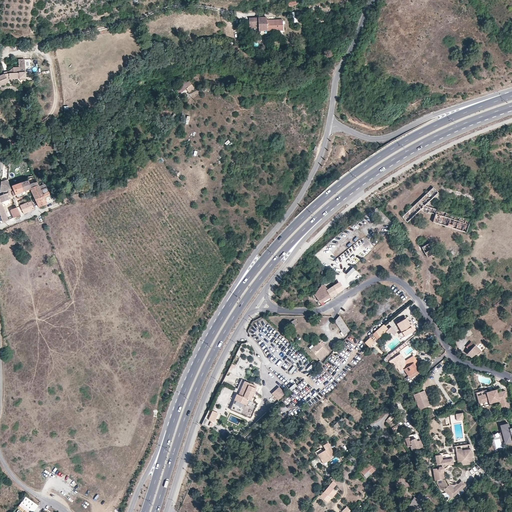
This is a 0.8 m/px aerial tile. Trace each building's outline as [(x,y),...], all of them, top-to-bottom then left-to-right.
[(283,30),(283,19),(267,20),(267,17),(250,18),(250,30),(259,29),(259,31),(273,30),(283,30)] [(18,67),(16,67),(20,80),(24,80),(24,59),(18,59),(18,67)] [(0,74),(0,84),(7,82),(6,79),(8,78),(18,78),(18,80),(20,80),(16,67),(12,67),(9,71),(3,72),(4,73),(0,74)] [(178,95),(186,90),(188,93),(194,89),(189,82),(187,83),(185,81),(181,84),(182,86),(175,91),(178,95)] [(30,185),(28,180),(27,178),(24,179),(25,181),(22,182),(21,180),(20,180),(21,182),(19,182),(23,192),(26,191),(28,190),(30,189),(34,187),(33,184),(30,185)] [(1,182),(0,189),(0,203),(2,202),(3,208),(6,207),(4,202),(12,198),(13,198),(13,196),(10,187),(8,179),(1,182)] [(23,192),(19,182),(16,184),(15,183),(12,184),(12,186),(10,187),(13,196),(22,192),(23,196),(27,194),(26,191),(23,192)] [(48,205),(54,203),(47,188),(40,190),(39,187),(38,185),(34,187),(30,189),(39,208),(48,205)] [(444,191),(476,199),(477,196),(445,187),(444,191)] [(443,198),(439,194),(434,188),(402,217),(407,222),(421,210),(423,212),(428,213),(428,212),(431,213),(435,214),(433,222),(467,232),(470,220),(425,207),(430,202),(434,206),(443,198)] [(31,201),(20,206),(24,213),(25,213),(33,210),(34,209),(31,201)] [(16,217),(20,215),(16,208),(11,210),(10,210),(13,218),(16,217)] [(47,254),(43,237),(39,238),(35,239),(38,256),(47,254)] [(436,253),(427,239),(419,244),(428,258),(436,253)] [(335,260),(339,264),(347,257),(343,253),(335,260)] [(341,278),(349,286),(361,275),(353,267),(341,278)] [(315,294),(316,296),(320,302),(323,301),(330,297),(333,295),(336,293),(344,289),(339,282),(328,289),(325,284),(320,287),(315,294)] [(345,323),(340,315),(335,321),(339,328),(345,323)] [(415,331),(410,322),(407,317),(398,322),(406,336),(415,331)] [(297,322),(294,318),(287,323),(290,327),(297,322)] [(350,331),(345,323),(339,328),(345,336),(350,331)] [(386,324),(374,334),(379,339),(387,332),(390,334),(392,332),(395,335),(398,332),(393,326),(390,328),(388,326),(386,324)] [(371,346),(376,342),(373,337),(367,342),(371,346)] [(325,350),(320,343),(318,341),(313,345),(310,348),(309,348),(312,350),(319,359),(327,352),(325,350)] [(471,358),(480,349),(471,342),(466,348),(469,351),(467,354),(469,356),(471,358)] [(414,368),(418,366),(415,359),(414,358),(403,365),(402,363),(400,360),(398,356),(390,361),(393,365),(394,364),(397,369),(398,368),(401,372),(405,370),(410,379),(418,375),(414,368)] [(415,359),(418,366),(419,365),(414,356),(402,363),(403,365),(414,358),(415,359)] [(253,401),(259,390),(249,385),(250,383),(242,379),(239,387),(237,391),(240,393),(239,395),(237,394),(234,400),(230,409),(250,417),(257,403),(253,401)] [(278,400),(285,393),(278,386),(271,393),(278,400)] [(413,395),(419,410),(430,406),(424,390),(413,395)] [(487,394),(487,393),(486,390),(476,393),(479,404),(484,402),(482,395),(487,394)] [(510,408),(506,391),(497,393),(496,390),(491,392),(487,393),(487,394),(482,395),(484,402),(489,401),(490,404),(499,401),(500,403),(501,406),(505,405),(506,410),(510,408)] [(212,410),(208,420),(216,422),(219,413),(212,410)] [(463,413),(455,414),(456,421),(464,420),(463,413)] [(335,429),(345,422),(342,419),(332,426),(335,429)] [(511,441),(511,436),(510,429),(508,423),(500,425),(504,443),(511,441)] [(496,450),(503,448),(499,433),(493,435),(496,450)] [(419,449),(415,439),(410,441),(410,443),(408,444),(412,452),(419,449)] [(333,449),(328,442),(323,445),(326,449),(318,454),(323,463),(332,458),(331,457),(330,455),(332,454),(335,453),(333,449)] [(470,466),(468,451),(458,452),(458,450),(455,450),(452,451),(454,468),(460,467),(470,466)] [(441,477),(440,474),(440,473),(441,470),(445,467),(450,466),(449,460),(439,461),(438,456),(434,457),(431,457),(433,470),(429,471),(431,482),(434,482),(433,485),(436,490),(440,492),(441,491),(449,501),(463,487),(458,482),(450,490),(446,486),(444,488),(440,481),(442,481),(441,477)] [(368,471),(371,474),(375,469),(370,463),(360,472),(363,475),(368,471)] [(326,497),(333,489),(336,485),(333,482),(322,494),(326,497)] [(335,491),(333,489),(326,497),(328,500),(335,491)] [(38,505),(26,497),(15,511),(28,511),(29,511),(31,511),(33,511),(34,511),(38,505)] [(416,505),(414,504),(412,509),(418,511),(420,508),(424,510),(428,500),(423,498),(422,498),(420,502),(418,501),(416,505)]
